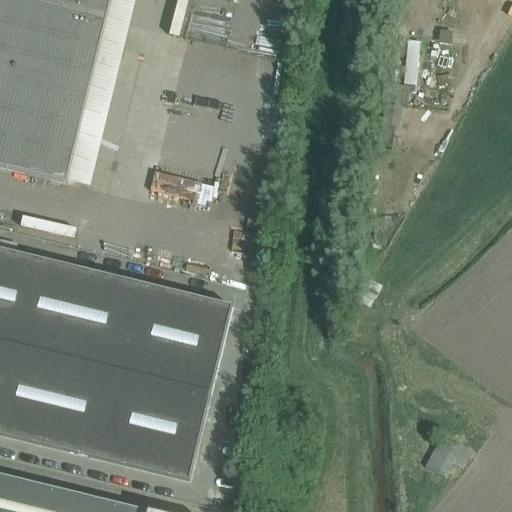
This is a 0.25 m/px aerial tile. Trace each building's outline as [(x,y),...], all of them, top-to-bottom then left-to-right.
[(0,0),(0,168),(67,185),(111,0),(0,0)] [(145,167),(138,189),(193,206),(200,184),(145,167)] [(0,436),(191,483),(233,309),(0,252),(0,436)] [(445,440),(427,472),(446,483),(464,451),(445,440)] [(137,511),(0,478),(0,511),(137,511)]
